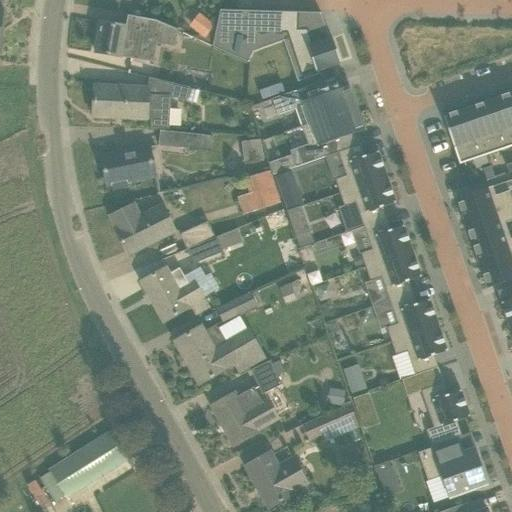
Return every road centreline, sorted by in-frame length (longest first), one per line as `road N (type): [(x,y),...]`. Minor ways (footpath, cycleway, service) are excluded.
road 1 (residential): [(212,511),(92,296),(65,209),(50,121),(55,0)]
road 2 (residential): [(511,439),(400,112)]
